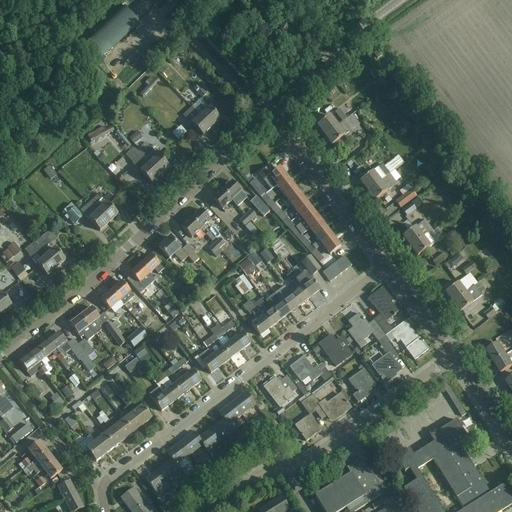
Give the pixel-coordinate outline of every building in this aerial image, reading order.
[(139,24),(123,8),(80,48),(96,65),(139,24)] [(373,55),(376,60),(381,56),(378,52),(373,55)] [(193,90),(202,99),(206,94),(198,85),(193,90)] [(200,100),(191,108),(210,129),(220,120),(200,100)] [(210,129),(191,108),(183,116),(186,120),(191,116),(195,121),(191,125),(202,137),(210,129)] [(346,119),(339,110),(335,113),(342,123),(346,119)] [(337,127),(324,136),(332,146),(359,125),(356,121),(361,117),(357,112),(346,119),(342,123),(337,127)] [(337,127),(330,117),(317,127),(324,136),(337,127)] [(183,136),(193,131),(189,123),(179,128),(183,136)] [(110,128),(109,125),(93,132),(96,139),(119,129),(117,124),(110,128)] [(145,143),(136,151),(159,176),(168,168),(157,156),(145,143)] [(140,173),(144,177),(150,185),(159,176),(136,151),(134,148),(125,156),(132,163),(132,164),(135,168),(140,164),(145,168),(140,173)] [(359,182),(367,192),(394,171),(404,164),(398,156),(384,167),(382,165),(359,182)] [(259,176),(271,191),(287,179),(279,169),(274,173),(270,167),(259,176)] [(394,171),(367,192),(374,202),(397,184),(396,182),(400,178),(394,171)] [(287,179),(276,187),(280,192),(284,197),(294,189),(287,179)] [(231,182),(221,191),(231,202),(237,208),(246,199),(241,193),(238,189),(231,182)] [(406,186),(408,191),(416,188),(415,183),(406,186)] [(294,189),(284,197),(292,206),(302,199),(294,189)] [(231,202),(221,191),(212,200),(222,211),(231,202)] [(404,199),(396,205),(400,209),(416,197),(411,191),(403,197),(404,199)] [(98,195),(89,204),(108,224),(117,216),(98,195)] [(261,199),(269,208),(274,205),(270,200),(265,195),(261,199)] [(256,197),(250,203),(263,218),(269,212),(256,197)] [(292,206),(299,216),(309,208),(302,199),(292,206)] [(418,199),(402,211),(406,217),(415,210),(415,209),(422,204),(418,199)] [(108,224),(89,204),(80,212),(99,232),(108,224)] [(63,212),(75,224),(83,217),(71,205),(63,212)] [(269,208),(278,217),(282,214),(274,205),(269,208)] [(304,222),(295,228),(298,232),(306,225),(317,218),(309,208),(299,216),(304,222)] [(200,211),(190,219),(200,230),(210,221),(200,211)] [(251,211),(245,217),(250,221),(255,216),(251,211)] [(278,217),(286,226),(290,223),(282,214),(278,217)] [(245,217),(239,222),(244,227),(250,221),(245,217)] [(317,218),(306,225),(298,232),(302,236),(310,230),(315,236),(325,228),(317,218)] [(200,230),(190,219),(181,228),(191,239),(200,230)] [(402,238),(410,248),(432,231),(424,221),(402,238)] [(294,235),(298,232),(295,228),(290,223),(286,226),(294,235)] [(249,224),(244,228),(252,236),(257,232),(249,224)] [(332,237),(325,228),(315,236),(319,241),(312,246),(315,250),(322,245),(332,237)] [(432,231),(410,248),(417,257),(435,244),(432,240),(441,234),(437,229),(433,232),(432,231)] [(49,232),(34,244),(56,269),(65,262),(54,249),(49,253),(45,249),(56,240),(49,232)] [(298,232),(294,235),(303,245),(307,241),(302,236),(298,232)] [(277,242),(282,250),(292,243),(287,235),(277,242)] [(322,245),(330,255),(340,248),(332,237),(322,245)] [(181,251),(176,246),(170,239),(158,249),(168,260),(174,255),(181,263),(187,257),(194,264),(199,259),(187,246),(181,251)] [(220,239),(215,245),(219,250),(225,245),(225,244),(220,239)] [(303,245),(311,254),(315,250),(312,246),(307,241),(303,245)] [(34,244),(27,251),(30,254),(28,256),(32,260),(36,265),(40,270),(46,277),(56,269),(34,244)] [(271,257),(282,252),(277,244),(267,249),(271,257)] [(215,245),(209,250),(213,255),(214,255),(219,250),(215,245)] [(284,251),(287,257),(299,251),(296,245),(284,251)] [(315,250),(311,254),(320,264),(324,260),(315,250)] [(295,257),(300,264),(304,260),(299,254),(295,257)] [(432,263),(436,267),(447,259),(443,254),(432,263)] [(255,273),(264,265),(256,255),(247,262),(255,273)] [(150,256),(140,266),(149,275),(154,271),(158,275),(163,270),(157,264),(150,256)] [(344,257),(338,261),(346,271),(351,267),(344,257)] [(301,264),(311,277),(320,270),(310,258),(301,264)] [(338,261),(333,266),(340,275),(346,271),(338,261)] [(269,275),(277,272),(273,263),(265,266),(269,275)] [(11,271),(10,272),(20,284),(27,278),(23,274),(24,274),(17,266),(16,267),(11,271)] [(131,276),(126,281),(140,295),(144,291),(143,290),(145,290),(150,286),(150,283),(149,283),(153,280),(149,275),(140,266),(130,275),(130,276),(130,275),(131,276)] [(333,266),(327,270),(335,279),(340,275),(333,266)] [(335,279),(327,270),(322,273),(330,283),(335,279)] [(295,280),(309,299),(319,292),(304,272),(303,272),(304,273),(295,280)] [(157,276),(153,279),(158,285),(161,282),(157,276)] [(291,296),(299,307),(309,299),(295,280),(292,276),(287,280),(296,292),(291,296)] [(235,283),(244,295),(252,290),(242,277),(235,283)] [(458,283),(445,294),(452,303),(474,287),(467,277),(458,283)] [(153,280),(149,283),(150,283),(154,288),(158,285),(153,279),(153,280)] [(121,283),(111,292),(123,307),(128,312),(131,315),(134,312),(127,303),(134,297),(122,284),(122,283),(121,283)] [(278,287),(272,292),(275,296),(285,288),(282,284),(278,287)] [(474,287),(452,303),(460,313),(482,296),(480,294),(474,287)] [(285,288),(275,296),(289,314),(299,307),(291,296),(285,288)] [(373,322),(385,337),(392,331),(385,322),(398,313),(393,306),(391,308),(389,305),(392,302),(382,289),(367,300),(372,306),(370,307),(378,317),(373,322)] [(0,292),(0,313),(1,315),(11,307),(0,292)] [(111,292),(100,301),(101,302),(109,311),(110,310),(114,315),(123,307),(111,292)] [(172,295),(166,299),(170,305),(176,300),(172,295)] [(275,296),(265,304),(271,312),(279,322),(289,314),(275,296)] [(490,310),(494,315),(511,302),(507,297),(490,310)] [(135,304),(142,312),(148,306),(141,298),(135,304)] [(250,304),(255,311),(259,308),(265,304),(262,300),(256,304),(254,301),(250,304)] [(248,302),(243,307),(250,316),(252,314),(255,311),(250,304),(248,302)] [(123,307),(120,310),(124,315),(128,312),(123,307)] [(255,311),(269,330),(279,322),(271,312),(266,316),(259,308),(255,311)] [(91,309),(80,317),(95,336),(101,331),(99,328),(103,325),(91,309)] [(269,330),(255,311),(252,314),(258,323),(252,327),(259,337),(269,330)] [(236,326),(225,312),(215,319),(222,329),(226,334),(236,326)] [(372,335),(378,342),(385,337),(373,322),(368,326),(364,321),(364,320),(363,319),(362,320),(358,315),(348,323),(352,329),(347,333),(360,349),(366,345),(363,342),(372,335)] [(95,336),(80,317),(69,325),(80,339),(83,337),(87,342),(95,336)] [(110,324),(105,328),(119,347),(125,343),(110,324)] [(213,336),(212,336),(216,341),(226,334),(222,329),(218,325),(210,331),(213,336)] [(405,350),(414,361),(427,351),(419,340),(417,341),(415,338),(416,337),(408,327),(401,333),(397,328),(392,331),(385,337),(389,343),(394,340),(397,343),(400,341),(406,349),(405,350)] [(140,329),(126,341),(133,349),(147,337),(140,329)] [(58,334),(48,342),(63,361),(66,358),(63,353),(64,352),(65,353),(70,349),(67,345),(58,334)] [(155,342),(159,347),(168,340),(164,334),(155,342)] [(242,334),(232,342),(240,352),(250,345),(242,334)] [(216,341),(212,336),(203,344),(206,348),(216,341)] [(318,346),(336,368),(351,355),(346,348),(342,351),(330,337),(318,346)] [(400,372),(388,355),(393,362),(398,358),(388,344),(389,343),(385,337),(378,342),(378,343),(382,348),(382,350),(386,356),(372,367),(385,385),(392,380),(390,377),(394,375),(395,376),(400,372)] [(67,345),(70,349),(76,357),(79,362),(80,361),(89,373),(95,369),(87,358),(78,346),(73,340),(67,345)] [(78,346),(87,358),(94,354),(84,341),(78,346)] [(48,342),(39,349),(46,358),(52,354),(56,359),(56,358),(66,372),(69,370),(63,361),(48,342)] [(232,342),(222,349),(230,360),(240,352),(232,342)] [(499,344),(495,346),(487,352),(494,363),(506,355),(499,344)] [(133,352),(139,360),(147,355),(142,347),(133,352)] [(39,349),(29,356),(44,375),(47,373),(43,368),(44,367),(49,364),(45,359),(46,358),(39,349)] [(222,349),(213,356),(221,367),(230,360),(222,349)] [(208,350),(197,358),(202,365),(210,375),(221,367),(213,356),(208,350)] [(247,351),(242,354),(246,361),(252,358),(247,351)] [(121,353),(109,362),(114,368),(125,359),(121,353)] [(511,367),(511,365),(506,355),(494,363),(501,374),(511,367)] [(44,375),(29,356),(19,364),(30,378),(37,373),(41,378),(44,375)] [(71,369),(76,366),(72,358),(67,361),(71,369)] [(320,377),(324,382),(325,382),(330,378),(331,378),(328,374),(324,369),(320,373),(316,368),(313,371),(303,358),(289,369),(301,384),(301,383),(304,387),(311,382),(312,383),(320,377)] [(183,359),(173,367),(176,372),(187,364),(183,359)] [(348,382),(352,387),(357,394),(353,397),(357,404),(369,396),(366,392),(368,390),(369,391),(375,387),(364,370),(361,366),(357,369),(360,373),(348,382)] [(173,367),(167,371),(171,376),(176,372),(173,367)] [(183,371),(179,375),(190,390),(201,382),(192,372),(187,376),(183,371)] [(82,372),(76,375),(81,384),(86,381),(82,372)] [(179,382),(173,387),(181,398),(190,390),(179,375),(175,378),(179,382)] [(68,380),(75,388),(80,384),(74,376),(68,380)] [(158,378),(153,382),(157,387),(162,383),(158,378)] [(263,389),(279,409),(294,397),(292,394),(296,390),(286,378),(281,382),(279,380),(277,382),(275,379),(274,380),(273,378),(269,381),(270,383),(268,385),(266,383),(263,386),(264,388),(263,389)] [(318,406),(319,405),(313,397),(333,382),(330,378),(325,382),(324,382),(307,394),(304,397),(315,412),(320,408),(318,406)] [(46,381),(39,384),(43,395),(50,393),(46,381)] [(340,393),(346,390),(343,383),(336,386),(340,393)] [(299,385),(296,387),(303,397),(307,395),(299,385)] [(36,386),(31,390),(37,397),(42,393),(36,386)] [(173,387),(163,395),(171,405),(181,398),(173,387)] [(158,389),(148,396),(153,402),(161,413),(171,405),(163,395),(158,389)] [(87,396),(91,404),(100,399),(96,391),(87,396)] [(0,392),(0,418),(0,419),(13,410),(2,395),(0,392)] [(124,394),(119,398),(142,427),(151,420),(141,407),(135,411),(130,405),(132,403),(124,394)] [(245,394),(232,404),(241,416),(255,406),(245,394)] [(318,406),(320,408),(329,421),(337,415),(339,418),(350,410),(340,395),(326,405),(324,402),(319,405),(318,406)] [(300,404),(309,416),(315,412),(304,397),(298,401),(300,404)] [(128,417),(123,421),(133,434),(142,427),(119,398),(114,402),(122,412),(123,411),(128,417)] [(219,414),(223,420),(229,426),(241,416),(232,404),(219,414)] [(108,421),(123,441),(133,434),(123,421),(117,426),(108,414),(104,417),(108,421)] [(64,422),(71,430),(79,423),(73,415),(64,422)] [(320,431),(309,416),(294,427),(305,442),(320,431)] [(0,423),(0,424),(7,433),(13,429),(5,419),(0,423)] [(223,420),(211,430),(220,442),(234,432),(229,426),(223,420)] [(110,431),(104,435),(114,448),(123,441),(108,421),(105,424),(110,431)] [(410,468),(417,480),(403,489),(417,511),(501,511),(511,505),(511,501),(502,486),(490,494),(474,469),(470,472),(462,460),(467,457),(459,444),(467,439),(456,421),(430,437),(433,444),(413,457),(409,450),(396,459),(404,472),(410,468)] [(211,430),(198,440),(203,446),(202,446),(207,453),(220,442),(211,430)] [(93,433),(89,436),(104,456),(114,448),(104,435),(98,440),(93,433)] [(193,434),(180,444),(190,456),(202,446),(203,446),(198,440),(193,434)] [(104,456),(89,436),(86,439),(88,441),(82,445),(95,463),(104,456)] [(28,452),(35,461),(35,462),(47,453),(39,443),(28,452)] [(190,456),(180,444),(167,454),(171,460),(176,467),(176,466),(181,472),(189,466),(185,460),(190,456)] [(42,471),(43,471),(54,462),(47,453),(35,462),(35,461),(31,464),(25,469),(22,472),(26,477),(33,471),(36,475),(42,471)] [(31,464),(27,459),(20,464),(25,469),(31,464)] [(176,467),(171,460),(158,470),(168,483),(181,472),(176,466),(176,467)] [(355,511),(382,495),(360,460),(346,469),(350,475),(314,498),(322,511),(340,511),(346,509),(347,511),(355,511)] [(54,462),(43,471),(50,481),(61,472),(54,462)] [(168,483),(158,470),(145,480),(155,493),(168,483)] [(35,482),(39,488),(46,484),(41,478),(35,482)] [(57,488),(64,501),(76,495),(69,482),(57,488)] [(11,485),(5,488),(8,495),(14,492),(11,485)] [(155,511),(151,506),(148,508),(133,489),(120,499),(129,511),(155,511)] [(76,495),(64,501),(69,511),(76,511),(83,509),(76,495)] [(258,511),(286,511),(288,511),(289,511),(280,497),(258,511)] [(10,498),(2,503),(6,509),(14,504),(10,498)] [(402,511),(397,503),(381,511),(402,511)]
